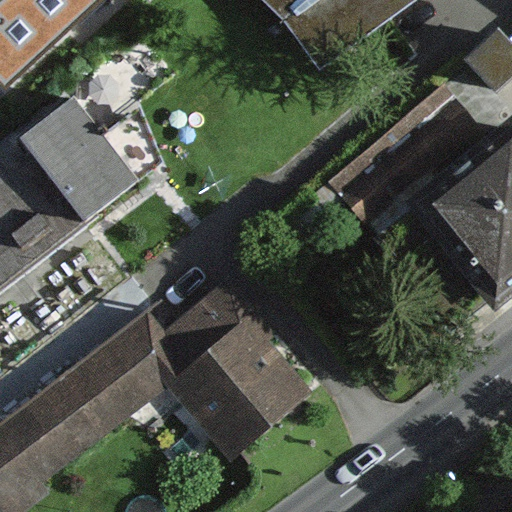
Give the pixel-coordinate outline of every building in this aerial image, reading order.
[(0,0),(0,80),(4,85),(96,0),(0,0)] [(253,0),(285,31),(320,82),(438,0),(253,0)] [(511,52),(501,41),(465,74),(497,107),(511,92),(511,52)] [(475,134),(443,97),(330,191),(363,229),(475,134)] [(34,178),(0,204),(0,308),(176,177),(141,131),(107,157),(69,105),(12,148),(34,178)] [(511,309),(511,143),(416,225),(497,322),(511,309)] [(159,313),(0,438),(0,511),(7,511),(170,384),(228,458),(309,394),(244,313),(192,354),(159,313)]
